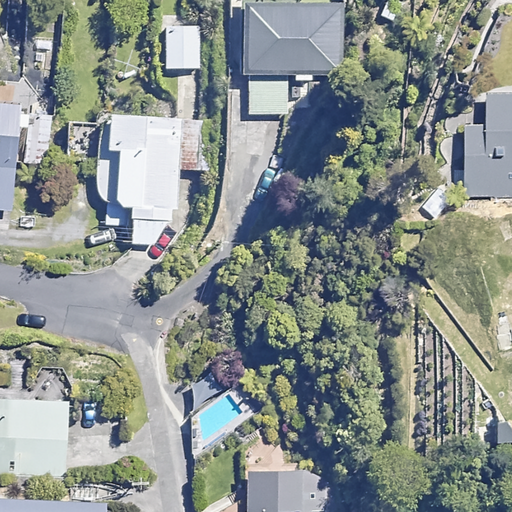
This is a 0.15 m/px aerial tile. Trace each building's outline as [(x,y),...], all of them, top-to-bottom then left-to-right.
[(339,3),(222,4),(223,77),(340,76),(339,3)] [(199,25),(160,26),(160,64),(199,64),(199,25)] [(13,70),(0,69),(0,208),(11,209),(13,70)] [(287,77),(223,77),(223,115),(288,115),(287,77)] [(511,98),(443,98),(443,197),(511,196),(511,98)] [(175,113),(96,113),(96,248),(175,249),(175,113)] [(53,116),(35,116),(36,144),(53,144),(53,116)] [(64,395),(32,395),(0,396),(0,473),(65,472),(64,395)] [(245,511),(244,511),(331,511),(334,474),(246,468),(245,511)] [(0,511),(97,511),(98,494),(0,492),(0,511)]
